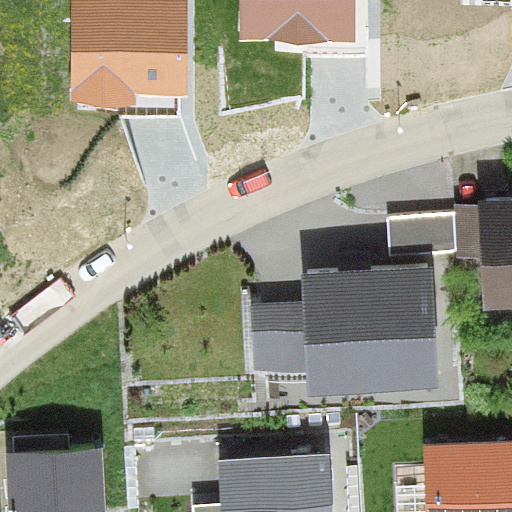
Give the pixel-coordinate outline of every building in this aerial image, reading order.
[(182,0),(75,0),(75,101),(132,101),(132,91),(182,91),(182,0)] [(351,0),(243,0),(243,37),(351,37),(351,0)] [(511,195),(482,197),(486,296),(511,294),(511,195)] [(425,368),(419,264),(304,271),(310,375),(425,368)] [(190,497),(191,511),(336,511),(332,436),(223,442),(226,494),(190,497)] [(511,511),(511,438),(425,442),(428,511),(511,511)] [(94,511),(91,445),(8,450),(11,511),(94,511)]
